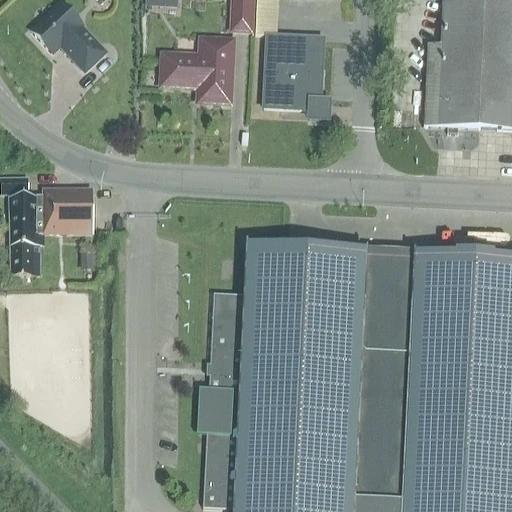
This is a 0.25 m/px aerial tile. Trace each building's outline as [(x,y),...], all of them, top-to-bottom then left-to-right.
[(254,0),(229,0),(228,37),(252,38),(254,0)] [(427,47),(422,130),(446,131),(445,137),(447,137),(456,137),(456,132),(479,133),(511,134),(511,0),(442,0),(439,48),(427,47)] [(81,29),(60,7),(31,35),(51,57),(60,49),(84,75),(104,56),(80,30),(81,29)] [(266,39),(262,111),(307,113),(311,114),(312,106),(319,107),(319,101),(322,42),(276,40),(266,39)] [(198,88),(197,105),(228,107),(231,45),(201,43),(200,60),(162,58),(161,89),(190,91),(190,88),(198,88)] [(43,237),(91,238),(91,193),(42,193),(42,202),(35,202),(35,199),(27,199),(27,182),(0,181),(0,198),(9,198),(9,200),(8,200),(9,280),(38,279),(38,248),(43,248),(43,237)] [(511,511),(511,260),(413,256),(413,264),(365,261),(365,254),(245,248),(242,299),(212,297),(208,394),(200,393),(198,435),(205,435),(202,511),(225,511),(511,511)]
